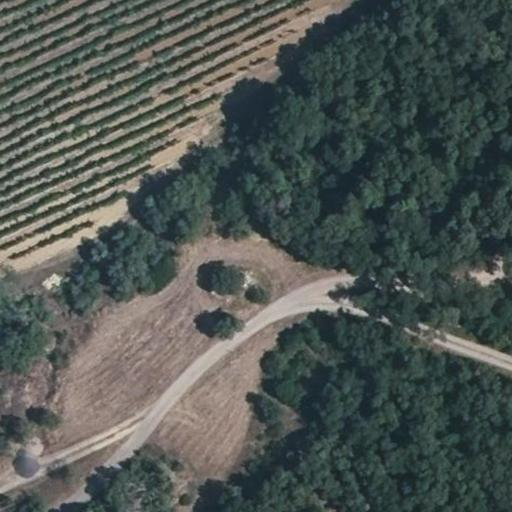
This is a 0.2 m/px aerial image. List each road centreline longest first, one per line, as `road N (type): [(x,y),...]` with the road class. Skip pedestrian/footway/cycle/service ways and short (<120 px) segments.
road 1 (track): [(511,230),(446,263),(328,286),(283,309),(185,377),(136,444),(60,511)]
road 2 (track): [(511,363),(364,308),(298,302)]
road 3 (track): [(165,404),(0,487)]
